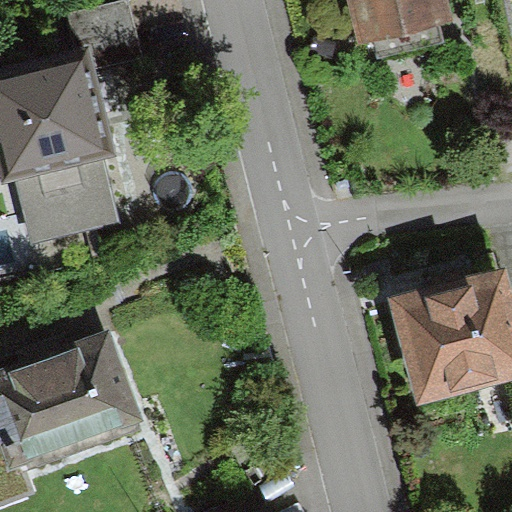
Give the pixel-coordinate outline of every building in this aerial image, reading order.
[(125,0),(67,14),(75,48),(90,44),(97,69),(146,57),(132,0),(125,0)] [(466,0),(372,0),(387,69),(478,50),(466,0)] [(0,66),(0,171),(3,183),(14,180),(31,243),(122,220),(106,160),(119,157),(97,69),(90,44),(75,48),(0,66)] [(511,379),(491,284),(386,308),(411,417),(511,394),(511,379)] [(60,348),(0,369),(0,503),(32,492),(23,468),(144,425),(110,330),(60,348)]
